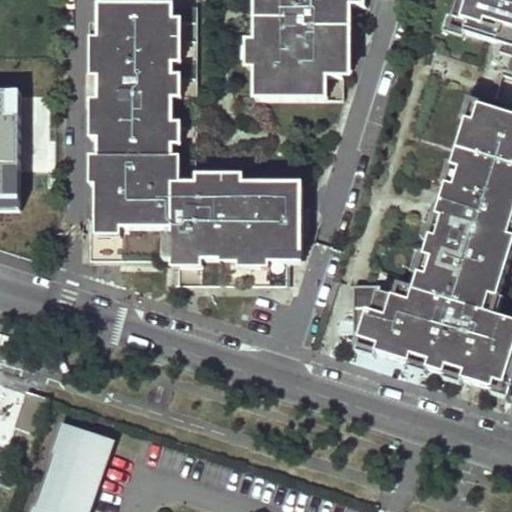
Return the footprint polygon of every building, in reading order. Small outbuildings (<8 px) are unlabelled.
[(367,0),(258,0),(259,103),(347,102),(346,8),(368,8),(367,0)] [(511,0),(452,0),(445,26),(511,45),(511,0)] [(200,11),(104,12),(104,77),(96,77),(96,83),(104,83),(105,225),(97,225),(97,268),(180,267),(180,274),(183,274),(195,274),(195,244),(211,243),(211,290),(293,289),(293,258),(308,258),(308,189),(201,189),(200,11)] [(22,83),(12,83),(12,159),(26,159),(26,170),(31,170),(31,137),(26,137),(26,117),(30,117),(30,81),(22,81),(22,83)] [(0,165),(12,165),(12,159),(12,83),(0,82),(0,165)] [(481,109),(482,110),(483,107),(471,102),(464,123),(468,125),(468,124),(476,126),(481,109)] [(420,278),(415,295),(398,289),(356,289),(356,344),(361,344),(380,344),(381,358),(434,358),(434,371),(458,371),(457,358),(472,358),(473,385),(508,385),(511,371),(511,354),(499,350),(508,324),(499,321),(495,320),(495,319),(487,316),(492,300),(500,303),(500,302),(511,263),(511,240),(511,237),(511,119),(482,110),(481,109),(476,126),(468,124),(468,125),(454,170),(453,171),(461,173),(456,191),(448,188),(448,189),(439,219),(438,220),(444,221),(438,241),(432,240),(432,241),(426,259),(426,261),(433,263),(428,280),(420,278)] [(453,171),(454,170),(446,168),(440,186),(448,189),(448,188),(456,191),(461,173),(453,171)] [(21,218),(22,239),(31,242),(30,207),(26,207),(27,218),(21,218)] [(438,220),(439,219),(432,217),(425,239),(432,241),(432,240),(438,241),(444,221),(438,220)] [(195,274),(183,274),(184,290),(211,290),(211,243),(195,244),(195,274)] [(426,261),(426,259),(419,257),(413,276),(420,278),(428,280),(433,263),(426,261)] [(505,303),(500,302),(500,303),(492,300),(487,316),(495,319),(495,320),(499,321),(505,303)] [(511,325),(508,324),(499,350),(511,354),(511,371),(508,385),(473,385),(472,358),(457,358),(458,371),(434,371),(434,358),(381,358),(494,394),(493,399),(510,404),(511,397),(511,325)] [(380,344),(361,344),(358,356),(377,362),(378,357),(381,358),(380,344)] [(26,397),(15,430),(35,436),(45,403),(26,397)] [(84,511),(107,445),(61,430),(52,458),(54,459),(37,511),(34,511),(33,511),(84,511)]
